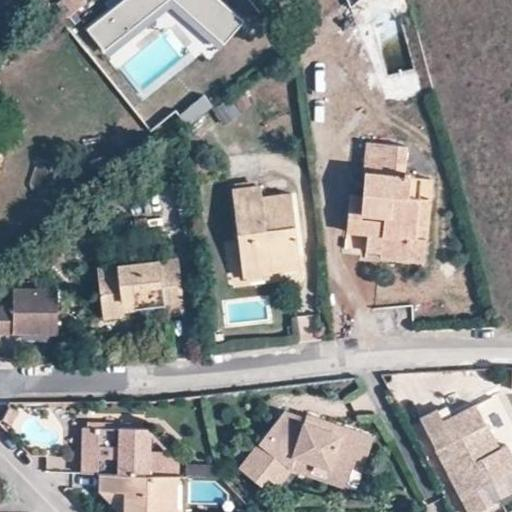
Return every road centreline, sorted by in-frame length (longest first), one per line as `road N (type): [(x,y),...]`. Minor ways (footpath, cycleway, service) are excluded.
road 1 (residential): [(0,381),(118,380),(401,351),(511,350)]
road 2 (unknown): [(380,354),(464,511)]
